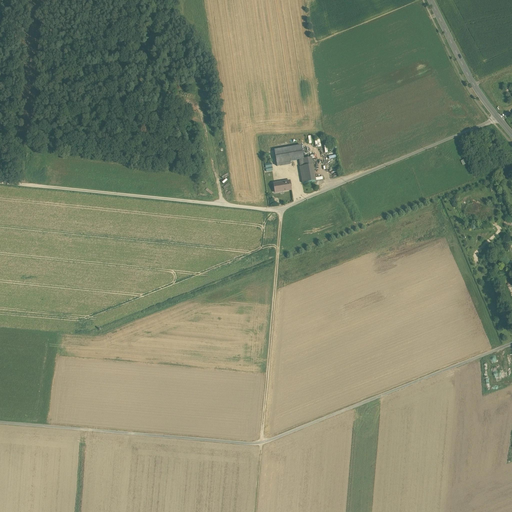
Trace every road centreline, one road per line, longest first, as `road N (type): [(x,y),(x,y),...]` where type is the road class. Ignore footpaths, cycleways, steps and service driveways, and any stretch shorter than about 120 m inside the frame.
road 1 (unclassified): [(511,343),(259,443),(0,422)]
road 2 (track): [(279,212),(254,511)]
road 3 (track): [(279,212),(0,185)]
road 4 (track): [(496,118),(279,212)]
road 5 (secondary): [(496,118),(429,0)]
